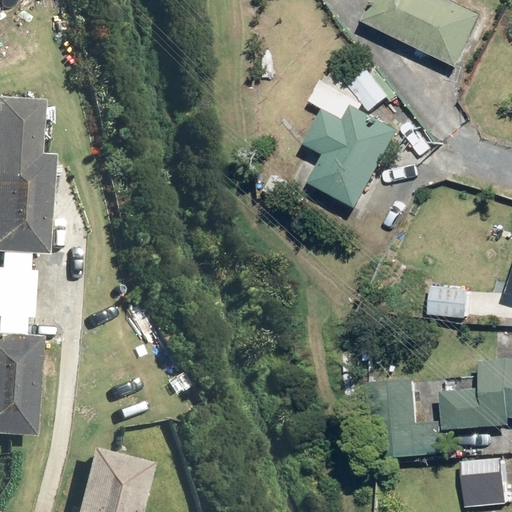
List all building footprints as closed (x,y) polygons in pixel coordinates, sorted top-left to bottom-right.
[(439,0),(372,0),(360,26),(454,71),(479,19),(439,0)] [(363,70),(344,85),(368,114),(387,98),(363,70)] [(355,212),(396,135),(357,114),(361,107),(342,83),(330,76),(328,80),(325,78),(322,84),(320,83),(308,105),(322,112),(303,149),(322,159),(307,187),(355,212)] [(49,99),(1,95),(0,111),(0,248),(51,252),(58,153),(45,152),(49,99)] [(294,179),(276,165),(259,187),(277,201),(294,179)] [(4,266),(0,265),(0,315),(1,315),(0,327),(0,331),(27,333),(28,316),(35,316),(38,269),(32,269),(33,253),(6,251),(4,266)] [(430,289),(427,318),(465,321),(467,293),(430,289)] [(401,298),(379,297),(378,319),(400,320),(401,298)] [(47,335),(0,331),(0,432),(39,435),(47,335)] [(439,397),(441,434),(508,429),(508,422),(511,422),(511,364),(478,365),(478,394),(439,397)] [(412,383),(371,387),(378,464),(395,462),(416,457),(442,458),(439,425),(416,427),(412,383)] [(144,511),(158,461),(97,446),(80,511),(144,511)] [(460,481),(465,510),(505,506),(501,477),(501,461),(460,465),(460,481)]
